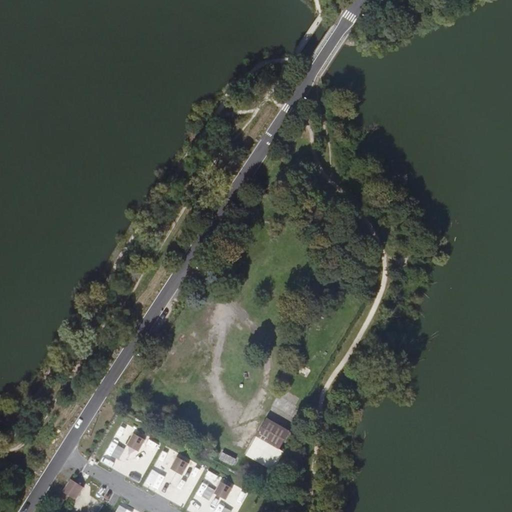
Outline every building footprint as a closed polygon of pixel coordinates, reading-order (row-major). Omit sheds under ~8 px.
[(247,455),(275,470),(286,450),(282,448),(292,429),(267,416),(247,455)] [(134,434),(131,439),(143,446),(146,440),(134,434)] [(143,446),(131,439),(127,445),(139,452),(143,446)] [(178,457),(174,463),(186,469),(189,464),(178,457)] [(186,469),(174,463),(171,469),(182,476),(186,469)] [(71,479),(63,492),(76,500),(84,488),(71,479)] [(233,488),(221,482),(218,487),(230,494),(233,488)] [(230,494),(218,487),(215,494),(226,500),(230,494)] [(231,505),(222,501),(216,511),(237,511),(248,493),(240,489),(231,505)] [(65,500),(60,497),(55,505),(60,508),(65,500)]
